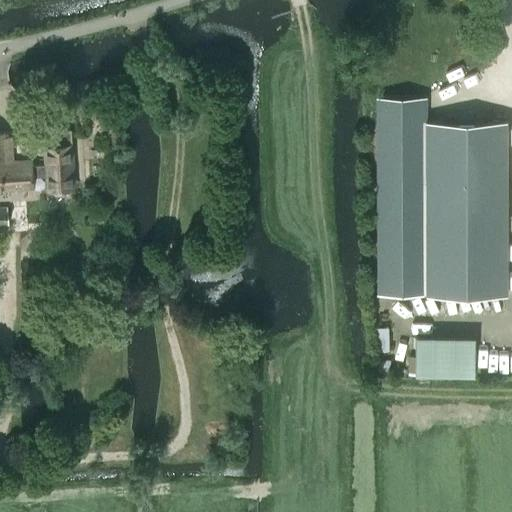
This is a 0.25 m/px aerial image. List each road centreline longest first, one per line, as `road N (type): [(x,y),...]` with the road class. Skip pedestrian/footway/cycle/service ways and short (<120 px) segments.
road 1 (unclassified): [(0,47),(186,0)]
road 2 (track): [(0,498),(168,488)]
